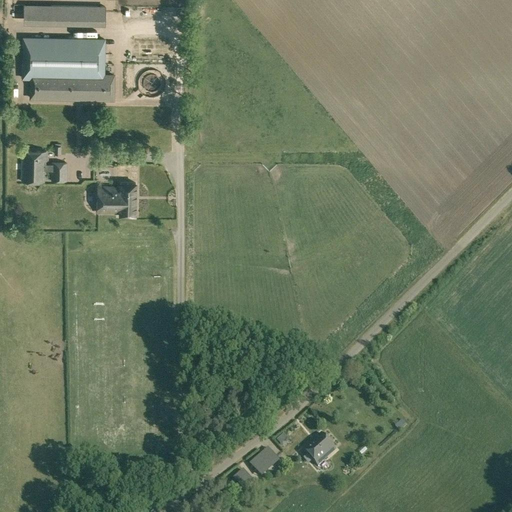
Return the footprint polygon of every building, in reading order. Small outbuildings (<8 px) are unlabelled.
[(105,5),(23,4),(23,23),(105,25),(105,5)] [(22,36),(21,79),(29,79),(29,98),(114,100),(115,73),(105,73),(105,37),(22,36)] [(47,159),(47,150),(22,150),(21,181),(44,181),(44,171),(51,171),(51,165),(44,165),(44,159),(47,159)] [(51,180),(67,181),(67,163),(51,162),(51,165),(51,171),(51,180)] [(119,215),(135,215),(135,183),(119,182),(119,187),(97,186),(97,212),(119,212),(119,215)] [(280,443),(287,437),(283,433),(276,439),(280,443)] [(303,449),(317,466),(335,450),(321,433),(303,449)] [(276,458),(274,456),(268,448),(261,453),(249,464),(258,474),(270,463),(276,458)] [(233,478),(243,489),(253,481),(243,469),(233,478)]
